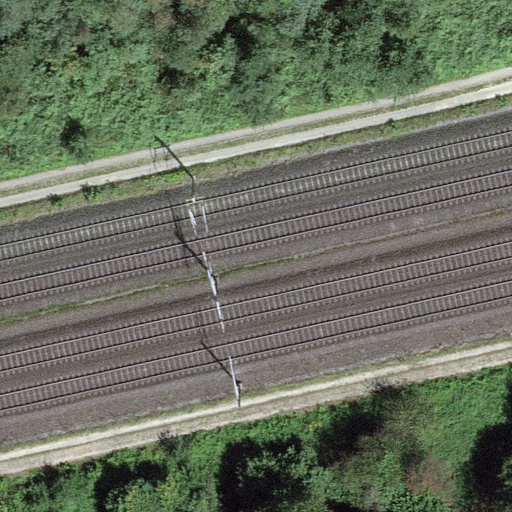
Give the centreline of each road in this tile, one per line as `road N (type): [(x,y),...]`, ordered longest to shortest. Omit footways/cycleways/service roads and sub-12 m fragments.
road 1 (track): [(0,193),(511,74)]
road 2 (track): [(0,471),(511,355)]
